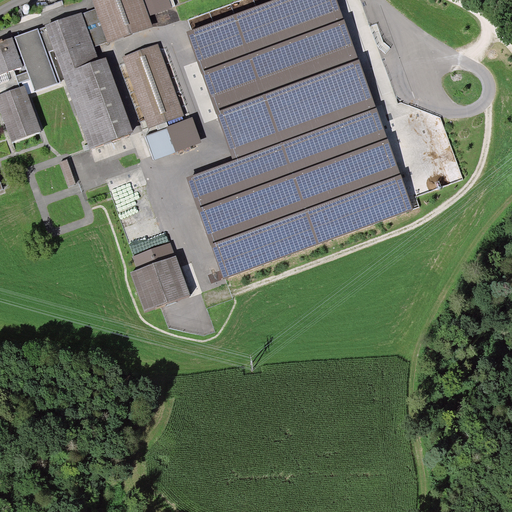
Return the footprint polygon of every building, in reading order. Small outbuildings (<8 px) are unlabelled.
[(94,0),(98,9),(46,27),(54,51),(89,150),(133,135),(106,59),(100,61),(96,48),(153,28),(149,17),(173,9),(169,0),(94,0)] [(413,210),(336,0),(279,0),(187,34),(232,163),(185,180),(223,280),(413,210)] [(15,38),(26,67),(35,93),(59,84),(48,54),(54,51),(46,27),(15,38)] [(0,76),(26,67),(15,38),(0,43),(0,76)] [(158,43),(122,56),(149,130),(185,118),(158,43)] [(0,115),(11,144),(42,133),(28,96),(35,93),(26,67),(0,76),(0,115)] [(192,120),(145,137),(154,161),(201,144),(192,120)] [(66,161),(60,164),(68,187),(75,184),(66,161)] [(171,243),(133,256),(138,271),(176,258),(171,243)] [(138,271),(130,274),(145,314),(190,298),(176,258),(138,271)] [(192,294),(202,292),(194,263),(185,266),(192,294)]
